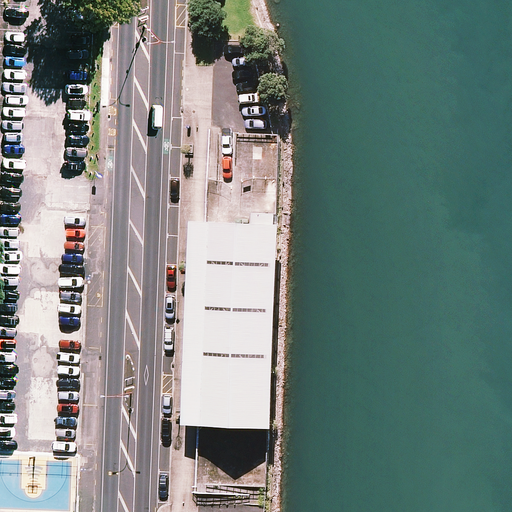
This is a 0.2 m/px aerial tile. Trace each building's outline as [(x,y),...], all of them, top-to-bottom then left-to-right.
[(228,108),(210,108),(210,124),(228,125),(228,108)] [(273,430),(281,430),(291,228),(282,228),(285,137),(202,135),(190,426),(212,429),(210,488),(270,487),(273,430)] [(0,270),(85,273),(87,213),(0,210),(0,270)] [(85,273),(0,270),(0,360),(82,364),(85,273)] [(82,364),(0,360),(0,451),(79,454),(82,364)] [(0,511),(77,511),(80,458),(0,455),(0,511)]
